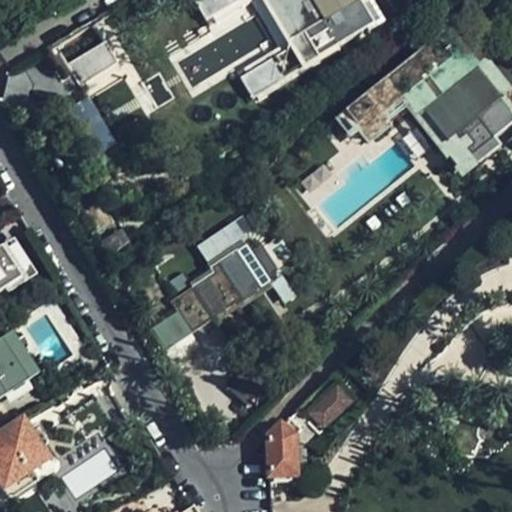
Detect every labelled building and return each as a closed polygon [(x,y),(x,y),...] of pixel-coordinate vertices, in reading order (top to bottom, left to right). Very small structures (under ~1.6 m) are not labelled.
[(373,30),(355,0),(192,0),(207,24),(247,0),(265,0),(296,50),(242,82),(253,101),(373,30)] [(85,34),(35,64),(49,88),(66,78),(62,70),(79,60),(84,67),(100,58),(85,34)] [(373,140),(413,107),(422,117),(428,112),(452,142),(446,146),(463,168),(475,158),(480,164),(503,146),(497,139),(511,127),(511,108),(504,99),(511,92),(489,64),(472,77),(440,38),(338,121),(350,136),(362,126),(373,140)] [(90,99),(68,112),(95,157),(117,143),(90,99)] [(218,279),(177,308),(198,339),(283,283),(257,246),(215,274),(218,279)] [(0,288),(17,278),(3,258),(0,259),(0,288)] [(11,337),(3,342),(29,384),(38,378),(11,337)] [(0,402),(29,384),(3,342),(0,344),(0,402)] [(355,405),(335,382),(269,447),(271,480),(294,479),(291,441),(307,427),(319,439),(355,405)] [(97,401),(71,417),(87,442),(99,435),(105,444),(118,436),(97,401)] [(45,448),(27,421),(0,438),(0,492),(6,500),(7,501),(11,500),(13,503),(37,488),(36,485),(38,484),(31,473),(46,465),(38,452),(45,448)] [(162,494),(147,507),(151,511),(177,511),(162,494)]
